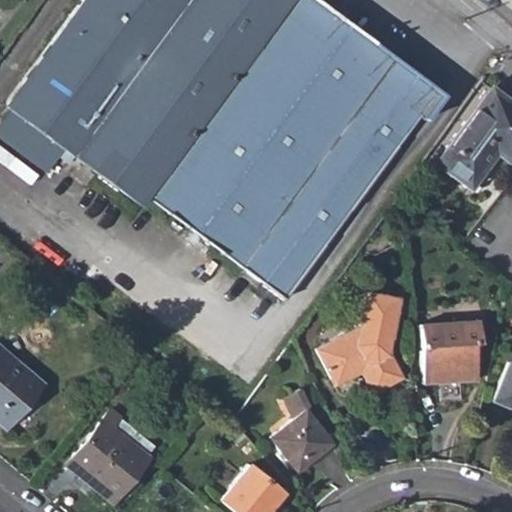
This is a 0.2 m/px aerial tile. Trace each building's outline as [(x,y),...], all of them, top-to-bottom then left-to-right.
[(62,148),(138,204),(144,197),(289,0),(79,0),(3,104),(9,109),(0,121),(0,138),(44,171),(62,148)] [(440,94),(313,0),(289,0),(144,197),(281,297),(418,116),(422,119),(440,94)] [(511,106),(487,88),(433,163),(466,188),(493,153),(508,164),(511,157),(511,106)] [(391,319),(406,322),(405,293),(397,294),(393,298),(361,292),(354,324),(313,347),(331,383),(357,370),(368,391),(398,375),(384,351),(391,319)] [(416,323),(420,382),(475,379),(472,343),(477,342),(475,320),(416,323)] [(0,406),(28,373),(0,349),(0,406)] [(511,364),(505,362),(490,399),(511,407),(511,364)] [(40,383),(28,373),(0,406),(0,423),(4,427),(40,383)] [(297,386),(280,395),(290,417),(271,432),(267,436),(293,468),(297,465),(326,442),(328,440),(303,409),(307,406),(297,386)] [(268,427),(271,432),(290,417),(280,395),(275,398),(282,414),(268,427)] [(108,408),(64,463),(110,501),(147,456),(144,454),(152,444),(108,408)] [(297,465),(300,469),(329,446),(326,442),(297,465)] [(244,463),(216,497),(233,511),(264,511),(280,493),(244,463)]
